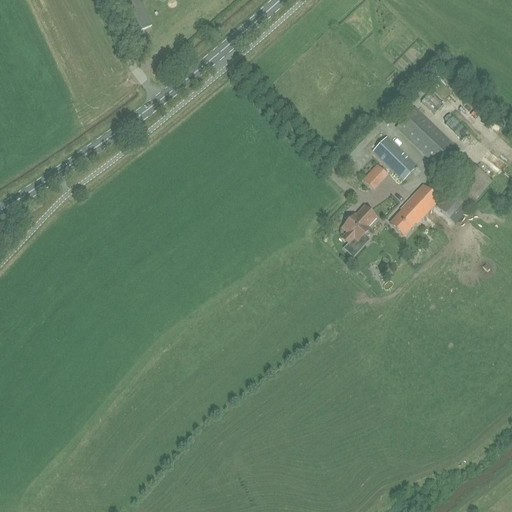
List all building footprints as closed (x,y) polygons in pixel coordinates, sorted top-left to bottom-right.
[(113,0),(132,36),(152,26),(138,0),(113,0)] [(425,102),(436,113),(444,104),(433,94),(425,102)] [(439,169),(457,150),(414,110),(396,129),(439,169)] [(402,181),(416,167),(387,139),(373,153),(402,181)] [(502,160),(498,166),(503,170),(508,165),(502,160)] [(386,174),(377,166),(363,181),(372,189),(386,174)] [(492,183),(473,166),(437,209),(455,225),(468,210),(468,211),(492,183)] [(402,212),(390,225),(403,237),(415,224),(416,225),(439,201),(423,186),(400,211),(402,212)] [(365,208),(356,218),(354,216),(343,228),(347,233),(342,239),(348,245),(354,239),(357,242),(369,230),(366,228),(375,218),(365,208)]
